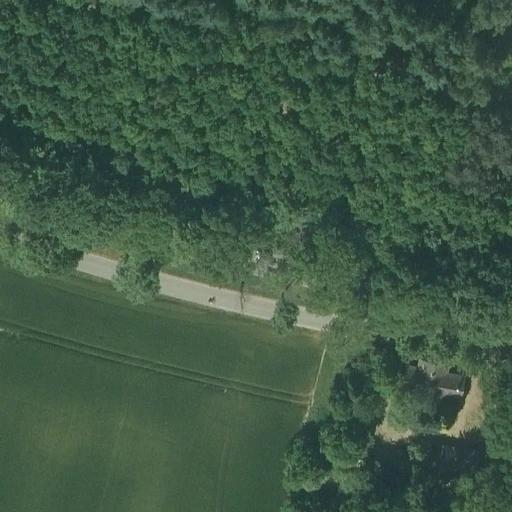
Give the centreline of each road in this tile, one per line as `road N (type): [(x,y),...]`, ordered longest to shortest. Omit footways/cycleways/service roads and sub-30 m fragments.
road 1 (unclassified): [(511,361),(249,311),(0,239)]
road 2 (primary): [(511,305),(349,282),(0,196)]
